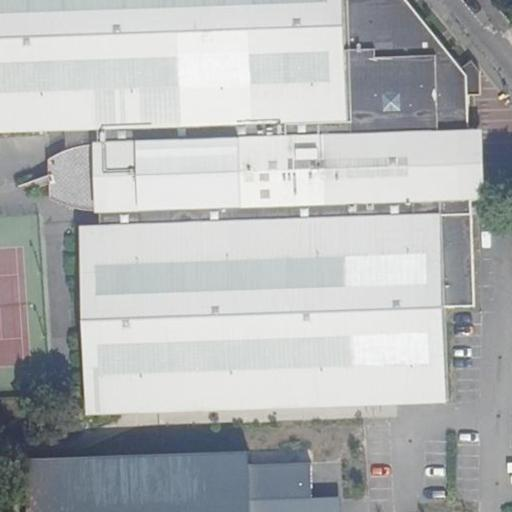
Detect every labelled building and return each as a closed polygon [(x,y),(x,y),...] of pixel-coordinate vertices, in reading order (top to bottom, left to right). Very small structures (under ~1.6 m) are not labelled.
[(0,0),(0,132),(97,129),(142,127),(345,120),(340,0),(0,0)] [(97,129),(98,143),(142,141),(466,131),(465,76),(403,0),(340,0),(345,120),(142,127),(97,129)] [(480,131),(466,131),(142,141),(146,212),(468,201),(482,201),(480,131)] [(142,141),(98,143),(93,143),(93,146),(95,213),(100,213),(146,212),(142,141)] [(49,201),(95,213),(93,146),(80,147),(66,151),(47,159),(49,201)] [(472,307),(468,201),(146,212),(147,226),(437,217),(440,308),(472,307)] [(101,228),(147,226),(146,212),(100,213),(101,228)] [(444,401),(440,308),(437,217),(147,226),(101,228),(79,228),(85,413),(444,401)]
